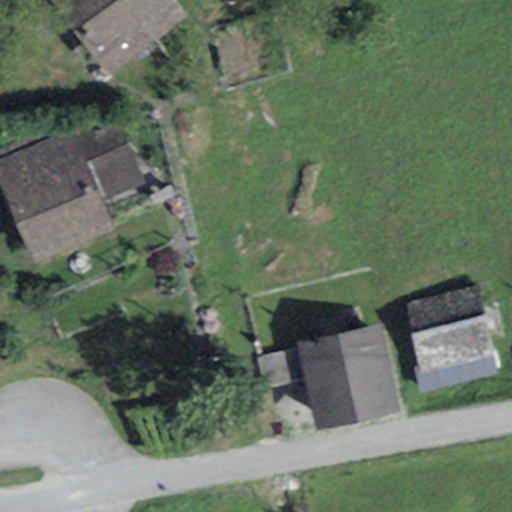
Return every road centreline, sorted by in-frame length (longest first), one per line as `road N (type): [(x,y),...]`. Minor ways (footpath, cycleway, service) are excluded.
road 1 (residential): [(104,490),(511,418)]
road 2 (residential): [(104,490),(68,436),(22,426),(0,433)]
